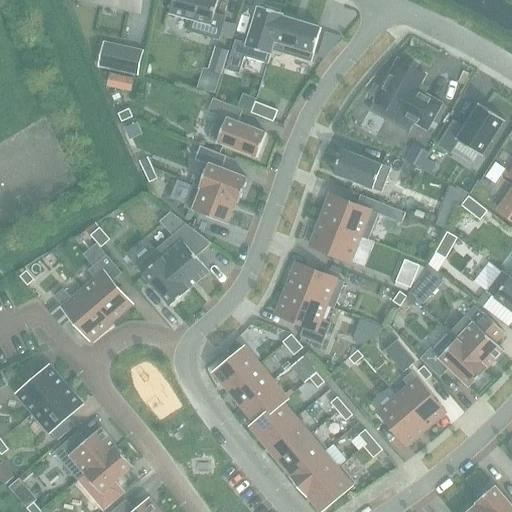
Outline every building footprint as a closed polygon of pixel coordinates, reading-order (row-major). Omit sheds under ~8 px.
[(87,0),(138,11),(140,0),(87,0)] [(171,0),(168,13),(209,24),(206,36),(218,39),(225,16),(214,13),(217,0),(171,0)] [(235,40),(226,69),(239,73),(244,56),(267,63),(282,13),(258,6),(246,43),(235,40)] [(267,63),(271,50),(310,62),(321,28),(282,16),(282,13),(267,63)] [(99,66),(136,74),(141,50),(124,46),(122,52),(103,48),(99,66)] [(216,47),(208,70),(220,74),(227,50),(216,47)] [(374,101),(369,110),(384,119),(390,109),(427,130),(442,103),(417,89),(425,75),(397,59),(374,100),(374,101)] [(217,115),(208,138),(256,157),(266,133),(237,122),(242,109),(213,98),(207,111),(210,112),(217,115)] [(481,155),(504,119),(479,104),(464,128),(453,121),(438,145),(450,152),(458,140),(481,155)] [(128,108),(118,113),(121,121),(132,116),(128,108)] [(247,178),(221,168),(225,156),(200,146),(194,159),(207,164),(199,185),(193,183),(193,184),(238,201),(247,178)] [(391,168),(342,149),(333,173),(381,192),(391,168)] [(411,149),(405,160),(419,168),(425,157),(411,149)] [(139,160),(144,171),(152,167),(147,157),(139,160)] [(495,162),(485,176),(494,182),(504,169),(495,162)] [(152,167),(144,171),(149,182),(157,178),(152,167)] [(238,202),(238,201),(193,184),(184,207),(227,224),(236,201),(238,202)] [(511,188),(497,210),(511,220),(511,188)] [(320,220),(368,239),(378,213),(330,195),(320,220)] [(468,196),(461,205),(480,220),(487,210),(468,196)] [(367,239),(368,239),(320,220),(310,245),(349,261),(359,236),(367,239)] [(185,223),(154,250),(188,289),(189,289),(189,288),(209,271),(196,256),(211,243),(185,224),(185,223)] [(90,235),(100,247),(109,239),(99,227),(90,235)] [(445,258),(457,237),(446,231),(435,252),(445,258)] [(136,266),(169,305),(188,289),(154,250),(136,266)] [(110,321),(131,303),(112,281),(121,272),(105,254),(88,270),(95,279),(83,289),(110,321)] [(404,259),(400,270),(414,276),(419,265),(404,259)] [(296,263),(286,288),(334,307),(344,282),(296,263)] [(441,282),(426,268),(411,291),(422,302),(441,282)] [(410,287),(414,276),(400,270),(395,281),(410,287)] [(486,291),(511,310),(511,279),(501,271),(486,291)] [(501,271),(511,279),(511,273),(510,277),(502,271),(501,271)] [(89,339),(110,321),(83,289),(72,299),(62,288),(53,296),(63,307),(62,307),(89,339)] [(334,308),(334,307),(286,288),(276,314),(304,325),(299,336),(322,345),(330,323),(319,318),(325,305),(334,308)] [(399,291),(392,301),(400,306),(406,296),(399,291)] [(474,305),(466,314),(495,342),(504,332),(487,316),(486,317),(474,305)] [(495,342),(466,314),(448,332),(486,368),(487,367),(503,350),(495,342)] [(432,349),(430,347),(420,358),(440,376),(449,367),(469,386),(486,368),(448,332),(432,349)] [(291,334),(282,341),(293,355),(302,347),(291,334)] [(396,340),(384,350),(403,372),(415,361),(396,340)] [(229,389),(259,364),(244,347),(214,372),(229,389)] [(363,356),(357,350),(348,358),(354,364),(363,356)] [(243,406),(272,381),(259,364),(229,389),(243,406)] [(302,369),(309,378),(316,373),(309,364),(302,369)] [(423,365),(417,371),(425,380),(431,375),(423,365)] [(17,393),(33,412),(65,385),(48,366),(17,393)] [(411,372),(402,379),(408,386),(401,392),(397,396),(407,407),(425,428),(444,411),(411,372)] [(316,373),(309,378),(317,387),(324,382),(316,373)] [(252,426),(286,398),(272,381),(243,406),(256,421),(251,425),(252,426)] [(81,404),(65,385),(33,412),(49,431),(81,404)] [(338,411),(344,405),(337,396),(330,402),(338,411)] [(397,396),(378,412),(405,444),(425,428),(407,407),(397,396)] [(286,398),(252,426),(265,443),(295,418),(282,402),(287,398),(286,398)] [(344,405),(338,411),(345,420),(352,414),(344,405)] [(279,459),(313,432),(312,431),(308,434),(295,418),(265,443),(279,459)] [(54,452),(77,480),(117,446),(116,445),(116,446),(100,427),(85,440),(78,431),(54,452)] [(366,444),(372,438),(365,429),(358,435),(366,444)] [(292,477),(327,448),(313,432),(279,459),(293,475),(292,476),(292,477)] [(382,449),(372,438),(366,444),(363,446),(373,457),(382,449)] [(8,449),(1,439),(0,440),(0,452),(1,454),(8,449)] [(133,465),(117,446),(77,480),(78,480),(85,474),(101,493),(133,465)] [(327,448),(292,477),(306,493),(340,465),(340,464),(336,467),(323,452),(327,449),(327,448)] [(340,465),(306,493),(306,494),(307,493),(321,510),(355,482),(340,465)] [(511,511),(511,505),(494,485),(475,501),(484,511),(511,511)] [(158,511),(148,499),(135,511),(125,499),(110,511),(158,511)] [(484,511),(475,501),(474,502),(476,504),(466,511),(484,511)] [(29,511),(39,511),(41,511),(33,502),(26,508),(29,511)]
